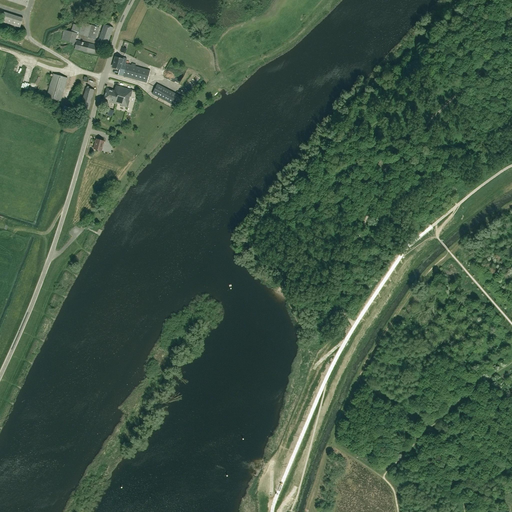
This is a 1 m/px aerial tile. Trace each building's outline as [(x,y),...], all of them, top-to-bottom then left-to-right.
[(20,28),(23,18),(4,12),(1,22),(20,28)] [(88,37),(92,25),(82,22),(81,27),(73,24),(71,32),(77,33),(88,37)] [(95,40),(99,28),(92,25),(88,37),(88,38),(95,40)] [(108,43),(113,28),(104,25),(99,40),(108,43)] [(77,33),(71,32),(64,30),(62,40),(72,43),(72,45),(75,45),(77,41),(75,40),(77,33)] [(94,54),(95,46),(96,45),(77,41),(75,45),(74,49),(94,54)] [(147,83),(150,70),(136,66),(136,64),(132,63),(131,65),(125,63),(127,59),(123,58),(122,59),(116,57),(113,68),(119,69),(118,75),(147,83)] [(60,101),(67,78),(53,74),(46,97),(60,101)] [(182,97),(157,84),(152,94),(177,107),(182,97)] [(131,97),(133,90),(116,86),(116,85),(114,91),(107,89),(104,99),(110,101),(110,103),(127,107),(129,101),(130,97),(131,97)] [(88,111),(94,90),(86,87),(81,103),(83,104),(82,109),(88,111)] [(73,109),(80,112),(82,106),(75,103),(73,109)] [(101,151),(104,141),(105,142),(105,141),(96,139),(93,149),(101,151)]
